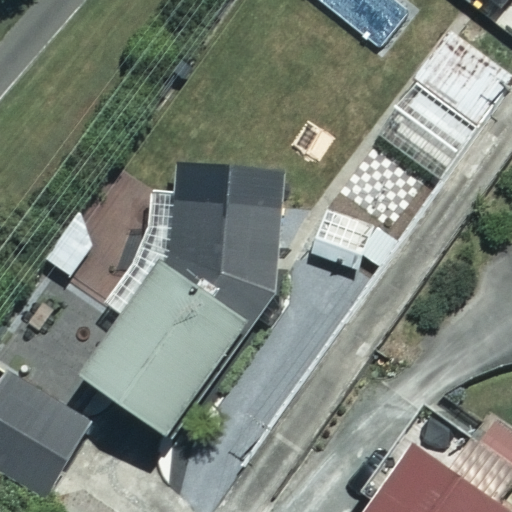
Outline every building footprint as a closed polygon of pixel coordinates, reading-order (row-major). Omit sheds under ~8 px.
[(511,0),(479,0),(497,15),(509,0),(511,0)] [(511,73),(511,70),(449,27),(374,135),(438,180),(511,73)] [(247,312),(272,312),(269,184),(166,187),(167,227),(68,382),(163,443),(247,312)] [(370,227),(324,211),(310,253),(356,268),(370,227)] [(57,300),(93,265),(66,239),(31,273),(57,300)] [(87,422),(0,370),(0,474),(41,499),(87,422)] [(511,444),(489,427),(475,445),(462,436),(439,466),(414,446),(363,511),(499,511),(489,504),(511,474),(511,444)]
